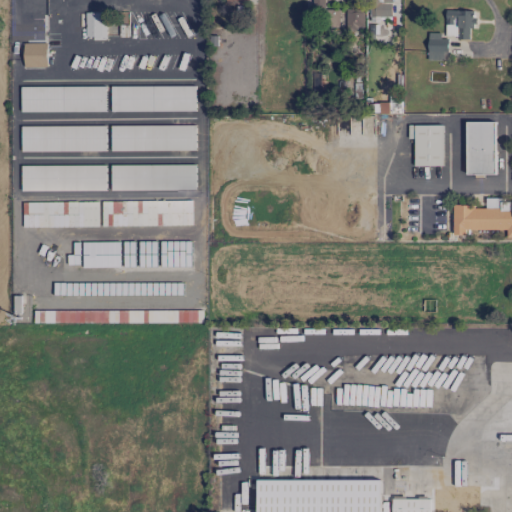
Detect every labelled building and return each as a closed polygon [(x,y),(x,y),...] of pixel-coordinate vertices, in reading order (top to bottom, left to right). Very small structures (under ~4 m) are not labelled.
[(313,0),(313,27),(339,27),(339,9),(324,9),(324,0),(313,0)] [(370,0),(370,16),(391,16),(391,0),(370,0)] [(364,9),(346,9),(346,30),(363,30),(364,9)] [(475,11),(446,10),(445,37),(469,38),(470,26),(474,26),(475,11)] [(85,39),(105,39),(105,12),(85,12),(85,39)] [(446,39),(440,39),(440,33),(428,32),(428,59),(445,60),(446,39)] [(23,43),(24,68),(47,67),(46,43),(23,43)] [(195,111),(195,85),(110,87),(111,112),(195,111)] [(21,112),(105,112),(105,86),(21,87),(21,112)] [(401,112),(401,100),(389,100),(389,105),(380,105),(381,113),(401,112)] [(467,174),(495,174),(495,122),(466,122),(467,174)] [(195,125),(111,126),(111,151),(195,150),(195,125)] [(442,125),(408,125),(408,139),(414,139),(414,166),(443,165),(442,125)] [(22,152),(105,151),(105,126),(21,126),(22,152)] [(22,191),(105,191),(106,166),(22,165),(22,191)] [(111,190),(195,190),(195,165),(111,165),(111,190)] [(453,206),(453,235),(466,235),(466,230),(507,230),(507,237),(511,237),(511,202),(511,203),(511,200),(486,199),(486,206),(453,206)] [(102,226),(191,225),(191,200),(102,202),(102,226)] [(97,202),(23,203),(23,227),(97,226),(97,202)] [(257,480),(257,511),(380,511),(381,480),(257,480)] [(463,511),(463,485),(430,485),(430,498),(402,498),(402,487),(392,487),(391,511),(463,511)]
